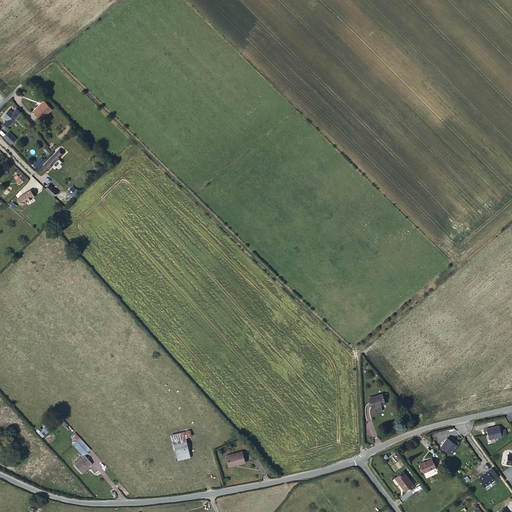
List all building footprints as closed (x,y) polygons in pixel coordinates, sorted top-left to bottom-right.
[(51,110),(44,102),(32,112),(39,120),(51,110)] [(6,120),(12,112),(8,109),(2,117),(6,120)] [(15,109),(12,112),(6,120),(10,124),(19,112),(15,109)] [(9,131),(3,137),(11,145),(18,139),(9,131)] [(54,155),(58,159),(63,153),(60,149),(54,155)] [(57,159),(58,159),(54,155),(43,167),(47,171),(51,166),(57,159)] [(44,159),(41,156),(32,165),(35,168),(44,159)] [(60,162),(57,159),(51,166),(54,169),(60,162)] [(57,194),(48,185),(44,189),(52,196),(52,195),(54,197),(57,194)] [(74,197),(79,192),(73,186),(67,191),(74,197)] [(33,197),(29,191),(16,198),(20,206),(26,203),(25,201),(33,197)] [(41,224),(36,218),(31,223),(37,228),(41,224)] [(372,408),(384,404),(381,394),(369,398),(372,408)] [(502,437),(498,425),(486,428),(489,440),(502,437)] [(189,436),(188,431),(170,436),(176,460),(188,457),(184,438),(189,436)] [(460,443),(454,439),(452,441),(447,438),(440,447),(452,455),(460,443)] [(74,445),(78,450),(84,445),(79,440),(76,442),(74,445)] [(78,450),(85,456),(85,457),(90,452),(84,445),(78,450)] [(234,463),(234,465),(245,463),(241,451),(226,456),(228,465),(234,463)] [(85,457),(85,456),(74,466),(82,474),(92,465),(85,457)] [(430,458),(419,463),(422,471),(434,466),(430,458)] [(401,469),(392,475),(403,488),(411,481),(401,469)] [(495,480),(488,471),(478,479),(484,488),(495,480)]
